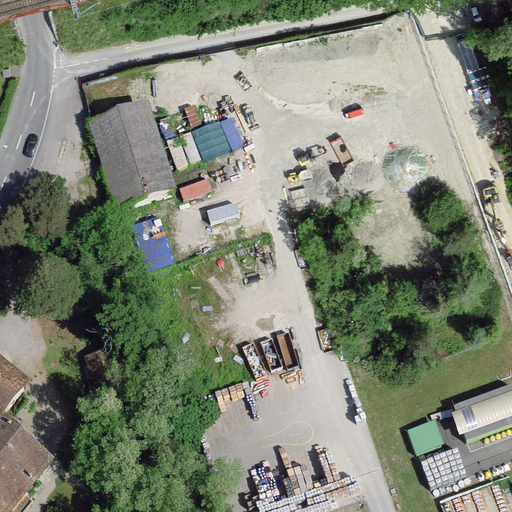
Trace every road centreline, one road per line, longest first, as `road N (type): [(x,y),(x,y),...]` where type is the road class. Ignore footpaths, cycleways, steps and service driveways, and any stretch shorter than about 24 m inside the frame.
road 1 (unclassified): [(39,70),(404,2)]
road 2 (unknown): [(317,19),(372,220)]
road 3 (tertiary): [(0,193),(39,70)]
